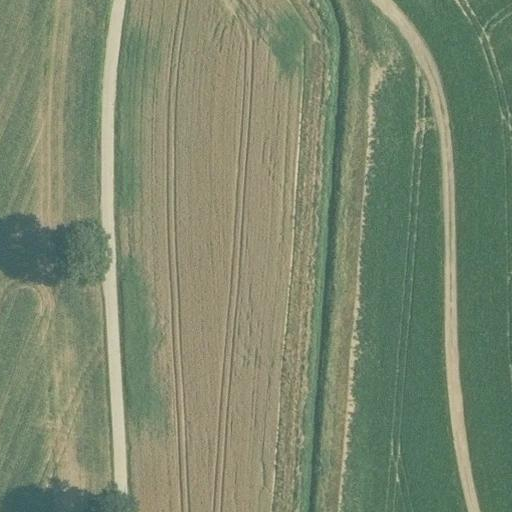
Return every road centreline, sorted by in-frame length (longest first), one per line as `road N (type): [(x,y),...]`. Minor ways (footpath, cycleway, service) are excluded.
road 1 (track): [(378,0),(452,97),(466,403),(485,511)]
road 2 (track): [(123,0),(116,58),(128,511)]
